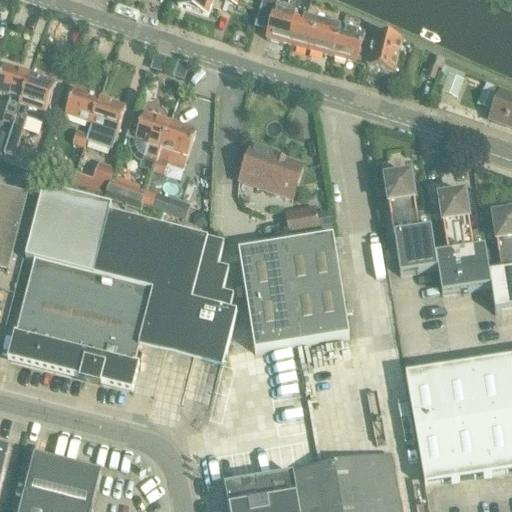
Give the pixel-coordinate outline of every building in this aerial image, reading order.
[(180,0),(178,9),(206,18),(212,0),(180,0)] [(291,1),(288,11),(276,7),(278,0),(263,0),(260,8),(274,12),(266,42),(287,48),(300,3),(291,1)] [(309,54),(317,25),(305,21),(310,6),(300,3),(287,48),(309,54)] [(332,61),(340,31),(317,25),(309,54),(332,61)] [(366,69),(374,41),(340,31),(332,61),(355,67),(356,66),(366,69)] [(392,76),(401,45),(375,37),(374,41),(366,69),(392,76)] [(426,80),(434,83),(438,71),(430,68),(426,80)] [(13,128),(29,80),(2,71),(0,77),(0,98),(10,101),(2,124),(13,128)] [(458,97),(463,82),(449,77),(443,91),(458,97)] [(41,128),(46,114),(54,89),(29,80),(13,128),(8,143),(3,158),(3,159),(13,162),(26,123),(41,128)] [(73,95),(64,120),(91,129),(100,104),(73,95)] [(511,132),(511,100),(500,95),(488,123),(511,132)] [(88,139),(86,146),(111,155),(125,113),(100,104),(91,129),(88,139)] [(133,118),(125,141),(129,143),(129,144),(129,145),(129,146),(129,147),(129,148),(129,149),(129,150),(129,151),(129,152),(129,153),(129,154),(130,155),(130,156),(131,157),(131,158),(132,159),(132,160),(133,160),(133,161),(134,161),(134,162),(135,162),(135,163),(136,163),(136,164),(137,164),(138,165),(139,165),(140,166),(141,166),(139,172),(152,176),(154,177),(154,174),(169,128),(143,119),(142,121),(133,118)] [(169,128),(154,174),(165,178),(168,168),(183,173),(187,161),(195,137),(169,128)] [(77,135),(73,147),(84,151),(86,146),(88,139),(86,138),(77,135)] [(277,162),(279,157),(251,148),(238,187),(291,205),(302,171),(277,162)] [(76,179),(73,188),(105,199),(110,184),(114,173),(99,168),(93,185),(76,179)] [(14,248),(26,204),(27,197),(28,196),(33,197),(36,184),(15,179),(12,193),(0,190),(0,272),(7,274),(14,248)] [(419,233),(416,216),(410,179),(384,183),(393,237),(419,233)] [(105,201),(104,201),(113,204),(139,213),(141,208),(145,196),(110,184),(105,199),(105,201)] [(431,234),(434,260),(473,253),(471,235),(465,198),(457,199),(457,194),(445,190),(445,189),(444,189),(443,189),(442,189),(441,189),(441,190),(440,190),(439,190),(439,191),(438,192),(438,193),(438,194),(438,195),(440,212),(444,232),(431,234)] [(34,267),(10,364),(130,395),(136,371),(134,371),(142,340),(167,346),(180,350),(222,360),(226,361),(237,316),(230,314),(231,309),(234,299),(223,296),(229,273),(218,270),(224,246),(152,228),(149,227),(109,217),(111,210),(42,193),(24,264),(34,267)] [(152,212),(158,198),(146,194),(145,196),(141,208),(152,212)] [(158,198),(152,212),(185,224),(190,209),(158,198)] [(289,242),(320,237),(315,210),(284,216),(289,242)] [(511,275),(511,217),(493,221),(497,251),(485,253),(489,279),(511,275)] [(419,233),(393,237),(393,238),(394,238),(400,279),(437,273),(434,260),(431,234),(431,232),(419,234),(419,233)] [(291,351),(350,341),(333,241),(273,251),(291,351)] [(256,357),(291,351),(273,251),(239,257),(256,357)] [(473,253),(434,260),(437,273),(438,273),(442,298),(491,291),(489,279),(485,253),(485,251),(473,253)] [(511,275),(489,279),(491,291),(495,317),(511,314),(511,275)] [(423,490),(511,476),(511,362),(406,379),(423,490)] [(33,460),(19,511),(91,511),(100,477),(33,460)] [(318,473),(292,477),(297,501),(298,511),(400,511),(391,460),(318,473)] [(292,477),(224,489),(224,491),(228,511),(298,511),(297,501),(292,477)]
